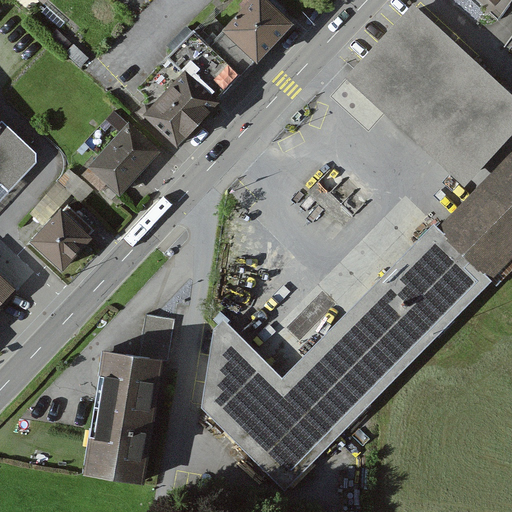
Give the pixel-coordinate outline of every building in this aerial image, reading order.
[(296,21),(272,0),(252,0),(226,30),(261,61),(296,21)] [(510,0),(488,0),(501,11),(510,0)] [(511,129),(511,92),(414,5),(346,81),(462,185),(511,129)] [(247,73),(200,31),(176,57),(224,99),(247,73)] [(212,105),(173,70),(138,109),(176,144),(212,105)] [(0,114),(0,198),(35,162),(36,149),(0,114)] [(160,150),(130,122),(91,164),(122,191),(160,150)] [(511,163),(447,231),(502,284),(511,274),(511,163)] [(64,200),(23,241),(57,274),(97,233),(64,200)] [(204,405),(285,487),(491,284),(439,231),(287,381),(227,322),(215,334),(204,405)] [(0,305),(16,289),(0,274),(0,305)] [(168,362),(102,351),(81,472),(147,483),(168,362)]
